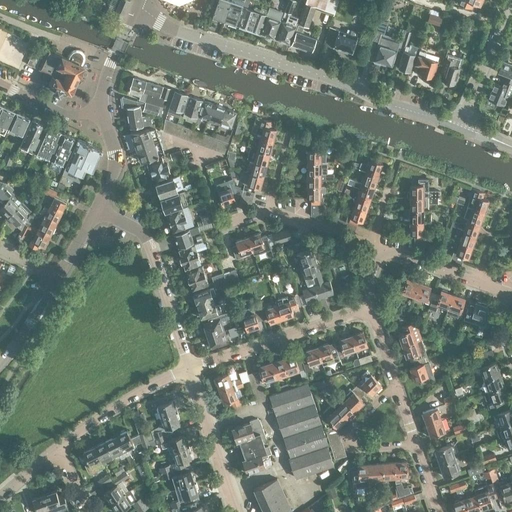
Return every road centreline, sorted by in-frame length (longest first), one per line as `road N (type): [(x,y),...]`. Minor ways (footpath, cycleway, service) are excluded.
road 1 (tertiary): [(460,124),(177,31),(136,3)]
road 2 (residential): [(189,369),(145,237),(96,208)]
road 3 (residential): [(189,369),(370,308)]
road 4 (residential): [(56,447),(124,399),(189,369)]
road 5 (residential): [(236,511),(189,369)]
road 6 (residential): [(460,124),(509,0)]
